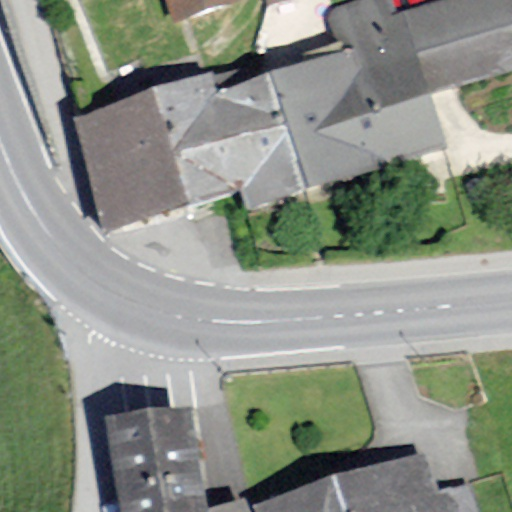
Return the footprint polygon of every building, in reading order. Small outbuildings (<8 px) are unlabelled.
[(170,0),(176,16),(229,0),(170,0)] [(511,0),(464,0),(271,56),(312,197),(453,156),(440,111),(511,89),(511,0)] [(278,212),(248,89),(122,120),(151,242),(278,212)] [(119,511),(253,511),(251,505),(247,496),(206,508),(194,405),(107,412),(119,511)] [(426,448),(251,505),(253,511),(479,511),(470,483),(441,492),(426,448)]
